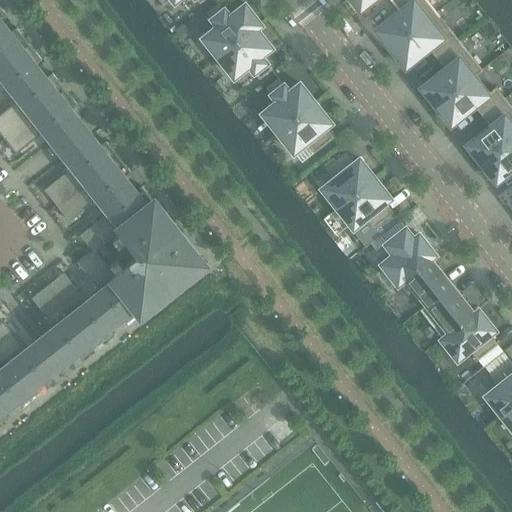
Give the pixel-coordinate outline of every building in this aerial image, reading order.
[(392,0),(352,0),(360,10),(371,0),(390,0),(391,1),(392,0)] [(436,12),(426,0),(392,0),(391,1),(399,11),(376,30),(390,48),(436,12)] [(260,24),(245,4),(230,16),(219,3),(207,12),(217,26),(203,37),(218,57),(260,24)] [(459,41),(436,12),(390,48),(405,67),(429,48),(436,58),(459,41)] [(183,23),(173,30),(174,31),(178,37),(188,30),(183,24),(183,23)] [(271,47),(256,29),(261,25),(260,24),(218,57),(234,77),(248,65),(259,79),(271,69),(261,56),(271,47)] [(0,67),(29,44),(16,28),(9,34),(4,28),(0,30),(0,67)] [(482,69),(459,41),(436,58),(444,68),(421,87),(436,106),(482,69)] [(39,73),(34,66),(42,60),(29,44),(0,67),(0,92),(10,85),(16,92),(39,73)] [(482,116),(504,98),(495,87),(487,93),(474,77),(482,70),(482,69),(436,106),(451,124),(474,106),(482,116)] [(65,89),(52,73),(44,79),(39,73),(16,92),(21,98),(0,114),(0,133),(3,138),(65,89)] [(278,132),(315,103),(299,83),(289,92),(278,78),(266,87),(277,101),(262,113),(278,132)] [(76,118),(74,116),(70,111),(77,105),(65,89),(3,138),(16,154),(46,130),(52,137),(76,118)] [(511,138),(511,107),(504,98),(482,116),(490,126),(466,144),(481,163),(511,138)] [(334,137),(325,127),(330,123),(315,103),(278,132),(293,152),(306,143),(314,153),(334,137)] [(92,139),(76,118),(52,137),(68,158),(92,139)] [(511,138),(481,163),(496,182),(511,169),(511,138)] [(119,157),(106,141),(98,147),(94,142),(95,142),(92,139),(68,158),(74,166),(44,189),(57,206),(119,157)] [(374,178),(359,159),(354,163),(346,152),(326,168),(334,178),(322,188),(337,208),(374,178)] [(129,186),(123,179),(131,173),(119,157),(57,206),(69,222),(100,198),(105,204),(129,186)] [(385,202),(390,198),(374,178),(337,208),(353,227),(365,218),(373,228),(393,212),(385,202)] [(154,202),(141,186),(134,192),(129,186),(105,204),(110,210),(80,234),(92,250),(94,250),(112,235),(154,202)] [(154,202),(112,235),(130,258),(111,272),(142,311),(194,269),(193,268),(187,261),(194,256),(195,256),(196,255),(169,221),(161,227),(157,222),(165,216),(154,202)] [(434,254),(419,234),(413,238),(405,228),(385,243),(394,254),(381,263),(384,266),(375,273),(388,290),(434,254)] [(94,250),(92,250),(77,262),(100,292),(94,297),(113,321),(119,316),(125,324),(142,311),(111,272),(94,250)] [(429,258),(435,254),(434,254),(388,290),(389,290),(405,277),(427,304),(420,309),(420,310),(451,286),(429,258)] [(94,297),(87,303),(64,272),(48,285),(97,347),(112,334),(106,326),(113,321),(94,297)] [(48,285),(31,298),(55,328),(48,334),(67,358),(70,356),(70,355),(74,352),(80,360),(97,347),(48,285)] [(451,286),(420,310),(442,338),(441,339),(442,339),(479,310),(478,309),(473,313),(451,286)] [(489,334),(494,330),(479,310),(442,339),(457,359),(469,349),(477,360),(497,344),(489,334)] [(34,344),(27,350),(3,320),(0,322),(0,349),(36,395),(52,382),(46,374),(50,371),(51,371),(53,369),(34,344)] [(48,334),(34,344),(53,369),(67,358),(48,334)] [(0,349),(0,395),(7,405),(14,400),(20,407),(36,395),(0,349)] [(501,415),(511,406),(511,362),(509,359),(489,375),(498,385),(486,395),(501,415)] [(511,406),(501,415),(511,428),(511,406)]
